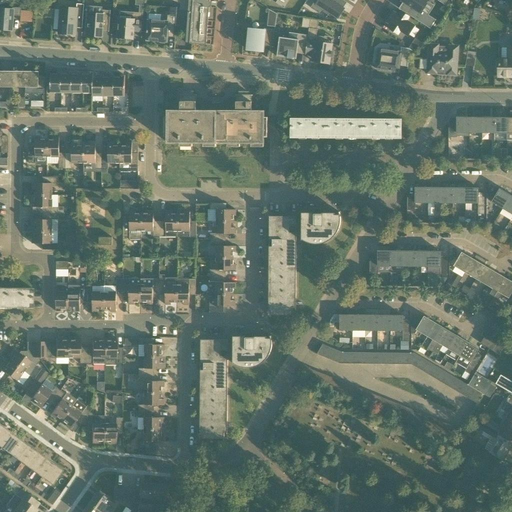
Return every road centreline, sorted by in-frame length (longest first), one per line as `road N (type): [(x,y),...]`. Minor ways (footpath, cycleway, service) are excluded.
road 1 (residential): [(48,325),(48,257),(15,257),(15,122),(150,122)]
road 2 (residential): [(186,320),(252,320),(253,196)]
road 3 (residential): [(253,196),(161,194),(149,178),(150,122)]
road 4 (residential): [(416,157),(289,156),(288,196)]
road 5 (residential): [(243,447),(327,305)]
road 6 (residential): [(482,326),(457,325),(419,306),(327,305)]
road 7 (tertiary): [(0,51),(150,62)]
road 8 (residential): [(183,468),(186,320)]
road 9 (residential): [(511,262),(463,243),(367,240)]
road 10 (residential): [(48,325),(186,320)]
road 11 (tertiary): [(225,67),(350,85)]
